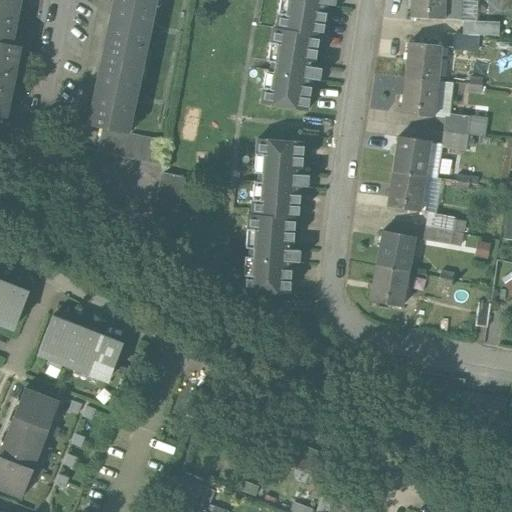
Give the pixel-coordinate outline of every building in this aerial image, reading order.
[(0,0),(0,41),(10,43),(18,0),(0,0)] [(114,0),(103,52),(102,51),(102,53),(142,62),(142,61),(141,60),(153,0),(114,0)] [(279,0),(277,14),(286,16),(283,29),(275,27),(275,28),(272,28),(272,29),(280,31),(278,44),(270,42),(267,61),(271,62),(269,70),(265,70),(262,89),(271,90),(268,104),(306,110),(311,78),(318,80),(320,68),(313,67),(318,36),(321,37),(326,5),(333,6),(334,0),(279,0)] [(409,0),(409,19),(459,21),(459,0),(409,0)] [(486,21),(462,20),(461,34),(486,35),(486,21)] [(10,43),(0,41),(0,114),(5,116),(6,114),(5,114),(18,46),(19,46),(19,45),(10,43)] [(439,46),(406,43),(403,77),(436,80),(439,46)] [(142,62),(102,53),(102,54),(103,54),(89,122),(88,122),(87,123),(102,127),(127,133),(128,131),(126,131),(140,63),(141,63),(142,62)] [(436,80),(403,77),(399,112),(444,116),(444,112),(446,113),(449,81),(436,80)] [(479,84),(468,82),(467,90),(479,91),(479,84)] [(446,113),(444,112),(444,116),(442,131),(466,134),(468,116),(446,113)] [(127,133),(102,127),(96,151),(131,158),(135,135),(127,133)] [(466,134),(442,131),(441,148),(464,152),(466,134)] [(168,143),(135,135),(131,158),(163,165),(168,143)] [(428,142),(396,137),(391,171),(423,176),(428,142)] [(264,154),(255,154),(254,173),(258,173),(257,181),(253,181),(252,200),(260,201),(260,214),(251,213),(251,214),(248,214),(248,216),(256,216),(255,229),(247,228),(245,248),(249,248),(249,256),(245,256),(243,275),(252,276),(251,290),(289,293),(292,261),(299,261),(300,250),(293,249),(295,218),(298,218),(300,186),(307,186),(308,175),(301,175),(303,142),(265,139),(264,154)] [(423,176),(391,171),(386,206),(418,211),(423,176)] [(184,178),(162,173),(155,206),(177,211),(184,178)] [(469,183),(456,181),(455,188),(468,190),(469,183)] [(177,211),(155,206),(148,239),(170,244),(177,211)] [(463,242),(464,215),(424,213),(423,241),(463,242)] [(414,237),(381,231),(374,265),(407,272),(414,237)] [(407,272),(374,265),(367,300),(400,306),(407,272)] [(451,272),(440,270),(439,278),(450,280),(451,272)] [(27,290),(0,279),(0,317),(14,323),(27,290)] [(484,325),(488,303),(477,301),(473,323),(484,325)] [(119,342),(51,314),(37,348),(107,376),(119,342)] [(23,388),(0,447),(0,488),(20,497),(29,473),(33,465),(37,453),(41,444),(45,434),(49,424),(54,411),(58,401),(23,388)] [(506,400),(461,392),(458,411),(502,420),(506,400)] [(81,405),(71,401),(67,410),(78,414),(81,405)] [(93,410),(85,407),(81,415),(90,419),(93,410)] [(58,427),(49,424),(45,434),(54,437),(58,427)] [(252,427),(244,449),(255,454),(264,432),(252,427)] [(83,437),(75,433),(70,444),(79,447),(83,437)] [(298,445),(287,441),(279,462),(290,467),(298,445)] [(50,448),(41,444),(37,453),(47,457),(50,448)] [(298,445),(290,467),(300,471),(308,449),(298,445)] [(320,454),(308,449),(300,471),(311,475),(320,454)] [(75,457),(66,454),(63,463),(71,467),(75,457)] [(320,454),(311,475),(323,480),(331,458),(320,454)] [(42,468),(33,465),(29,473),(39,477),(42,468)] [(174,494),(205,508),(215,488),(183,473),(174,494)] [(67,478),(58,475),(55,484),(64,487),(67,478)] [(358,511),(360,509),(335,499),(329,511),(358,511)] [(311,511),(293,503),(289,511),(311,511)]
